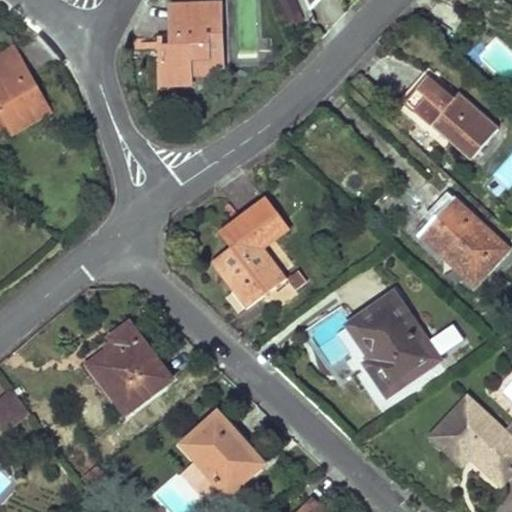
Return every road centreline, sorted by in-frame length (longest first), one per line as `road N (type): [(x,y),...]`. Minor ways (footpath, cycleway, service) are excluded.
road 1 (residential): [(111,237),(410,511)]
road 2 (residential): [(159,195),(296,98),(388,0)]
road 3 (residential): [(159,195),(99,82),(95,36)]
road 4 (residential): [(0,331),(111,237)]
